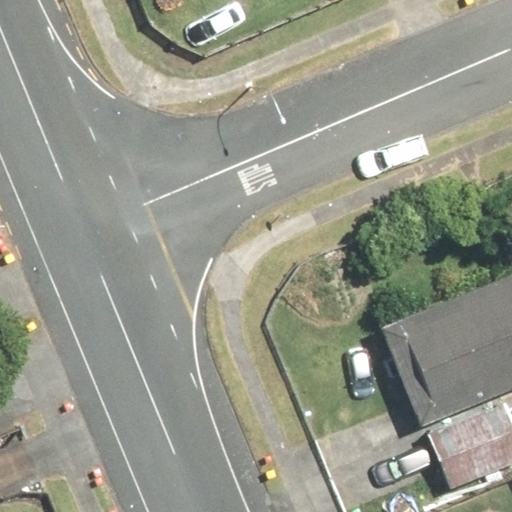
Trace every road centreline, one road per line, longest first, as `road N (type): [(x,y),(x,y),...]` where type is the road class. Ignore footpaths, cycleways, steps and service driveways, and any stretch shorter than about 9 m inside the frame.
road 1 (residential): [(88,233),(511,53)]
road 2 (tertiary): [(199,511),(88,233)]
road 3 (tertiary): [(88,233),(0,17)]
